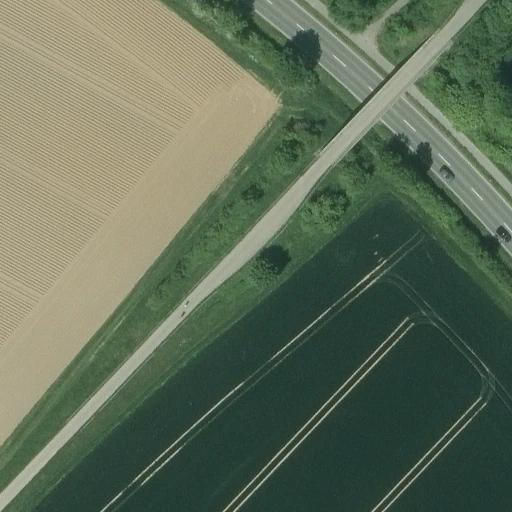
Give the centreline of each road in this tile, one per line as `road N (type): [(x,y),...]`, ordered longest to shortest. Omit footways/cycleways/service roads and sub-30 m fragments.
road 1 (track): [(0,507),(481,0)]
road 2 (track): [(511,301),(393,187),(376,190),(15,511)]
road 3 (track): [(143,0),(294,127),(0,487)]
road 4 (secondary): [(280,0),(434,132),(511,218)]
